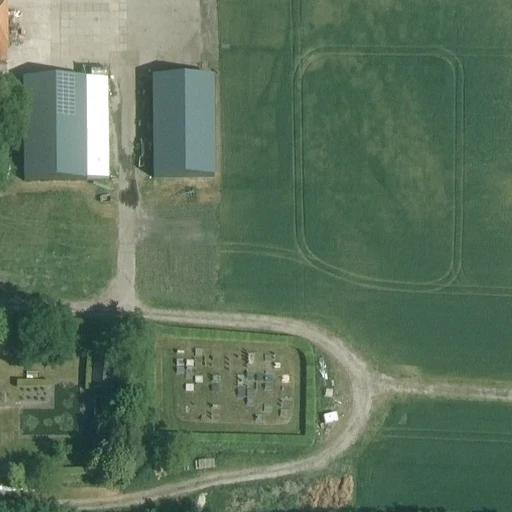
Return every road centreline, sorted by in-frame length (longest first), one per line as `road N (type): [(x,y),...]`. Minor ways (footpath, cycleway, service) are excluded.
road 1 (track): [(0,506),(104,505),(312,467),(361,418),(360,378),(341,353),(306,333),(0,303)]
road 2 (track): [(130,315),(123,69)]
road 3 (track): [(360,392),(511,395)]
